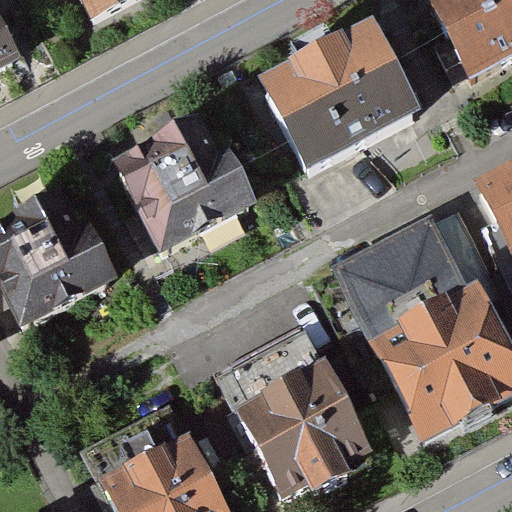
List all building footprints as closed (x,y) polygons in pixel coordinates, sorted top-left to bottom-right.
[(139,0),(80,0),(93,25),(139,0)] [(511,0),(430,0),(423,4),(470,91),(511,67),(511,0)] [(0,86),(30,70),(0,14),(0,86)] [(261,90),(311,182),(418,123),(368,31),(261,90)] [(109,171),(159,262),(253,211),(203,120),(109,171)] [(511,179),(482,196),(511,250),(511,179)] [(0,222),(0,293),(24,336),(117,285),(64,187),(0,222)] [(340,278),(425,443),(511,398),(511,347),(479,282),(491,276),(461,216),(340,278)] [(215,375),(283,508),(370,463),(302,331),(215,375)] [(84,455),(114,511),(227,511),(171,408),(84,455)]
